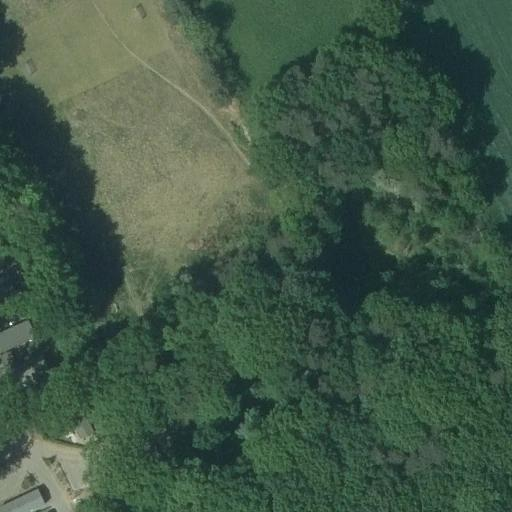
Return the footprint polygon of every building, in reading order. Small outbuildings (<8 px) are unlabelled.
[(10,284),(0,288),(0,306),(17,299),(10,284)] [(23,344),(33,339),(26,323),(11,330),(0,334),(0,354),(1,354),(12,349),(23,344)] [(16,369),(4,375),(10,389),(23,383),(35,377),(47,372),(41,358),(28,363),(16,369)] [(73,398),(61,405),(67,417),(73,429),(79,441),(92,434),(87,425),(82,415),(84,415),(84,414),(87,413),(88,412),(84,404),(78,407),(73,398)] [(64,471),(58,488),(69,492),(75,475),(64,471)] [(0,508),(0,511),(31,511),(43,507),(36,492),(0,508)]
